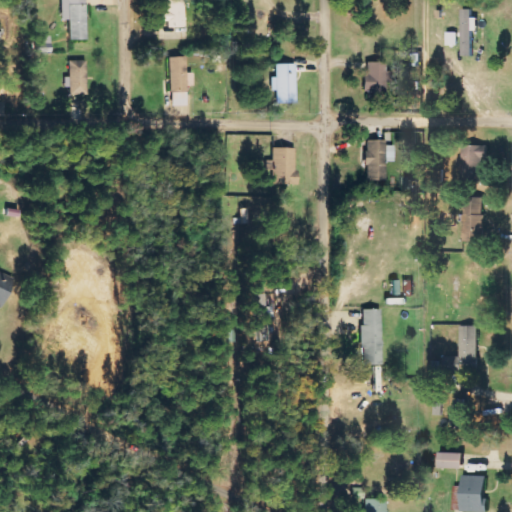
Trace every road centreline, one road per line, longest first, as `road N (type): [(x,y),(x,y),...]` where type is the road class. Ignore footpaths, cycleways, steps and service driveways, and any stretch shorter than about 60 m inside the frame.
road 1 (residential): [(333,511),(332,0)]
road 2 (residential): [(511,125),(0,125)]
road 3 (residential): [(262,511),(251,496),(0,367)]
road 4 (residential): [(135,127),(135,0)]
road 5 (residential): [(433,126),(431,0)]
